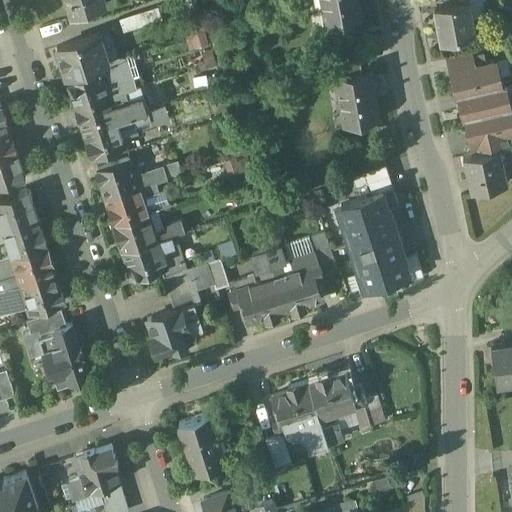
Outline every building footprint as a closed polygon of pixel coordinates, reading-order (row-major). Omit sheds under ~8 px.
[(66,0),(72,16),(108,4),(107,0),(66,0)] [(322,0),(327,26),(361,20),(356,0),(322,0)] [(467,3),(435,9),(441,44),(474,38),(467,3)] [(158,6),(120,18),(124,31),(162,19),(158,6)] [(99,33),(57,47),(67,75),(97,65),(108,61),(99,33)] [(133,76),(127,55),(119,58),(121,62),(126,78),(133,76)] [(359,56),(325,63),(328,80),(336,78),(336,77),(362,72),(359,56)] [(471,56),(451,61),(453,73),(475,68),(471,56)] [(108,61),(97,65),(99,69),(121,62),(119,58),(108,61)] [(121,62),(99,69),(100,71),(101,71),(109,95),(137,86),(133,76),(126,78),(121,62)] [(453,73),(451,74),(453,85),(456,85),(457,89),(455,92),(456,96),(459,96),(502,86),(502,85),(501,78),(496,74),(494,64),(475,68),(453,73)] [(100,71),(69,82),(76,105),(109,95),(101,71),(100,71)] [(362,72),(336,77),(336,78),(345,126),(379,120),(370,71),(362,72)] [(502,86),(459,96),(462,108),(464,108),(465,113),(463,115),(464,119),(466,118),(508,110),(511,109),(510,101),(503,97),(502,86)] [(109,95),(76,105),(84,130),(117,120),(113,109),(109,95)] [(143,95),(126,100),(127,105),(113,109),(117,120),(144,111),(148,110),(143,95)] [(1,103),(0,103),(0,130),(9,128),(1,103)] [(508,110),(466,118),(468,130),(471,129),(472,135),(469,139),(471,142),(506,135),(511,133),(511,121),(510,120),(508,110)] [(144,111),(117,120),(120,129),(147,120),(144,111)] [(117,120),(84,130),(92,155),(125,144),(120,129),(117,120)] [(9,128),(0,130),(0,158),(17,153),(9,128)] [(506,135),(473,143),(476,154),(500,149),(508,147),(506,135)] [(476,154),(463,157),(471,191),(508,183),(500,149),(476,154)] [(17,153),(0,158),(0,184),(25,177),(17,153)] [(137,177),(131,157),(97,168),(106,196),(140,185),(137,177)] [(178,162),(164,166),(165,167),(168,176),(181,171),(178,162)] [(386,165),(352,177),(355,188),(367,184),(370,195),(393,188),(386,165)] [(165,167),(146,173),(147,174),(137,177),(140,185),(145,183),(156,180),(168,176),(165,167)] [(156,180),(145,183),(149,193),(159,190),(156,180)] [(149,193),(145,183),(140,185),(149,212),(154,210),(149,193)] [(140,185),(106,196),(115,223),(149,212),(140,185)] [(393,188),(383,191),(388,208),(389,208),(398,204),(393,188)] [(0,198),(0,217),(4,229),(38,218),(32,200),(33,198),(31,192),(25,190),(20,192),(19,193),(0,198)] [(370,195),(341,205),(346,220),(343,221),(360,273),(363,272),(368,287),(380,283),(398,277),(409,273),(405,260),(406,260),(405,257),(389,208),(388,208),(383,191),(370,195)] [(341,205),(333,208),(338,223),(343,221),(346,220),(341,205)] [(149,212),(115,223),(121,242),(120,243),(123,250),(124,250),(157,239),(156,233),(149,212)] [(38,218),(4,229),(7,238),(13,256),(47,245),(40,226),(41,225),(39,218),(38,218)] [(185,230),(182,221),(168,225),(169,229),(156,233),(157,239),(185,230)] [(185,230),(157,239),(159,245),(173,240),(174,244),(188,239),(185,230)] [(325,233),(310,237),(312,243),(327,239),(325,233)] [(157,239),(124,250),(130,268),(129,270),(131,276),(136,278),(142,276),(143,275),(167,267),(159,245),(157,239)] [(327,239),(312,243),(314,250),(315,250),(319,262),(320,266),(335,261),(327,239)] [(278,244),(265,249),(275,276),(284,273),(280,259),(283,258),(278,244)] [(47,245),(13,256),(21,283),(55,272),(47,245)] [(265,249),(252,253),(257,267),(260,266),(265,279),(275,276),(265,249)] [(314,250),(290,258),(293,270),(319,262),(315,250),(314,250)] [(416,253),(405,257),(406,260),(412,280),(424,276),(416,253)] [(13,256),(0,260),(0,289),(21,283),(13,256)] [(220,257),(207,261),(214,283),(216,288),(229,284),(220,257)] [(207,261),(164,275),(175,309),(181,307),(194,303),(195,303),(201,301),(196,288),(214,283),(207,261)] [(284,273),(275,276),(285,311),(305,305),(304,302),(321,296),(315,277),(323,275),(320,266),(319,262),(293,270),(284,273)] [(55,272),(21,283),(28,303),(30,312),(65,300),(56,272),(56,273),(55,272)] [(363,272),(360,273),(355,274),(360,289),(368,287),(363,272)] [(254,274),(234,280),(236,288),(256,282),(254,274)] [(236,288),(230,290),(234,303),(242,300),(249,319),(266,314),(267,318),(285,311),(275,276),(265,279),(256,282),(236,288)] [(380,283),(373,285),(377,297),(402,289),(398,277),(395,278),(398,286),(382,291),(380,283)] [(395,278),(380,283),(382,291),(398,286),(395,278)] [(21,283),(0,289),(0,307),(1,312),(28,303),(21,283)] [(194,303),(181,307),(186,321),(199,317),(195,303),(194,303)] [(175,309),(147,319),(153,334),(151,335),(157,353),(174,347),(174,349),(186,345),(185,344),(192,341),(186,321),(181,307),(175,309)] [(61,309),(27,320),(31,332),(39,329),(41,333),(55,329),(67,325),(61,309)] [(67,325),(55,329),(56,332),(57,331),(62,345),(77,340),(72,323),(67,325)] [(31,332),(23,334),(30,357),(44,353),(43,351),(39,337),(42,336),(41,333),(39,329),(31,332)] [(42,336),(39,337),(43,351),(62,345),(57,331),(56,332),(42,336)] [(62,345),(43,351),(44,353),(50,370),(53,369),(59,385),(89,376),(77,340),(62,345)] [(511,344),(491,348),(497,386),(511,384),(511,344)] [(6,369),(0,370),(0,399),(15,395),(6,369)] [(346,371),(329,377),(328,373),(309,380),(320,415),(354,404),(364,400),(363,398),(360,388),(352,390),(346,371)] [(309,380),(289,386),(290,390),(273,395),(279,414),(272,417),(276,429),(285,426),(320,415),(309,380)] [(377,393),(363,398),(364,400),(371,424),(386,419),(377,393)] [(364,400),(354,404),(362,427),(371,424),(364,400)] [(210,412),(179,422),(195,471),(221,463),(230,461),(219,427),(215,429),(210,412)] [(330,412),(320,415),(329,442),(342,438),(337,424),(334,425),(330,412)] [(320,415),(285,426),(287,431),(294,435),(298,434),(306,438),(310,449),(329,442),(320,415)] [(281,433),(266,438),(275,466),(290,461),(281,433)] [(112,445),(95,450),(94,449),(74,456),(79,473),(80,474),(83,474),(83,476),(70,480),(74,494),(99,487),(120,480),(121,479),(116,464),(118,463),(112,445)] [(230,461),(221,463),(223,472),(233,469),(230,461)] [(27,471),(4,478),(5,482),(0,483),(0,491),(8,489),(15,511),(28,511),(39,509),(27,471)] [(396,473),(373,480),(376,491),(399,485),(396,473)] [(120,480),(99,487),(106,511),(123,511),(129,510),(120,480)] [(0,511),(15,511),(8,489),(0,491),(0,511)] [(229,490),(204,498),(208,511),(236,511),(232,498),(229,490)] [(257,506),(244,510),(239,496),(232,498),(236,511),(259,511),(258,505),(257,506)] [(272,499),(257,505),(257,506),(258,505),(259,511),(270,511),(276,510),(272,499)]
